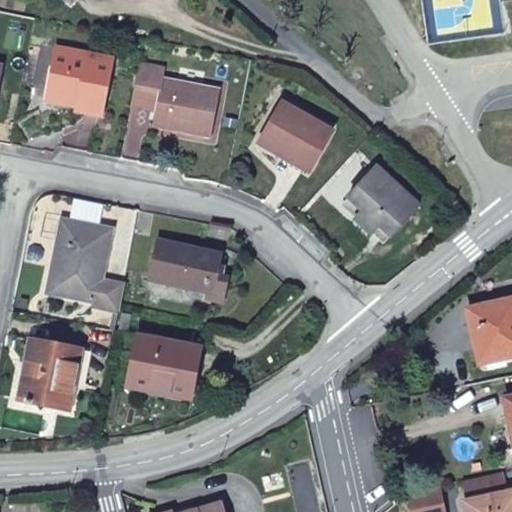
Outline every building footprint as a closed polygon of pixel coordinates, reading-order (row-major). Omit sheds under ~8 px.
[(56,49),(47,90),(78,96),(76,106),(75,113),(103,118),(114,60),(56,49)] [(138,65),(134,90),(159,95),(156,111),(153,125),(208,136),(217,91),(162,80),(164,70),(138,65)] [(78,96),(47,90),(46,100),(76,106),(78,96)] [(134,90),(131,105),(156,111),(159,95),(134,90)] [(331,133),(283,105),(260,143),(310,169),(331,133)] [(377,168),(350,198),(365,212),(357,220),(372,235),(381,226),(392,236),(419,206),(377,168)] [(365,212),(350,198),(342,206),(357,220),(365,212)] [(119,314),(125,285),(101,279),(111,232),(63,223),(48,294),(95,303),(94,308),(119,314)] [(384,245),(392,236),(381,226),(372,235),(384,245)] [(151,282),(207,294),(213,295),(221,264),(223,254),(160,241),(151,282)] [(213,295),(207,294),(206,301),(224,304),(232,267),(221,264),(213,295)] [(511,301),(469,311),(481,364),(511,357),(511,301)] [(198,351),(140,339),(131,386),(154,391),(156,382),(191,388),(198,351)] [(32,341),(21,400),(69,410),(75,388),(85,390),(88,375),(77,372),(82,351),(32,341)] [(466,480),(469,511),(511,511),(511,493),(506,495),(501,473),(466,480)] [(445,511),(440,486),(424,489),(429,511),(445,511)] [(429,511),(424,489),(409,493),(412,511),(429,511)]
